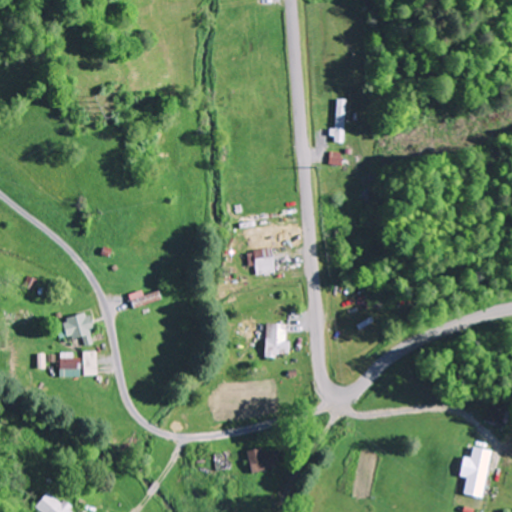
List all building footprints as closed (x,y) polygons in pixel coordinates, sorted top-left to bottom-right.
[(336,142),(346,142),(346,100),(336,100),(336,142)] [(276,272),(271,248),(251,252),(256,276),(276,272)] [(57,339),(91,333),(88,314),(54,319),(57,339)] [(265,323),(263,356),(288,357),(289,332),(301,332),(302,320),(288,320),(288,324),(265,323)] [(482,420),(499,424),(503,406),(485,403),(482,420)] [(468,457),(459,456),(457,476),(464,476),(462,493),(483,495),(489,449),(469,447),(468,457)] [(279,452),(263,453),(263,448),(246,450),(247,472),(280,469),(279,452)] [(33,506),(40,511),(71,511),(45,491),(33,506)]
